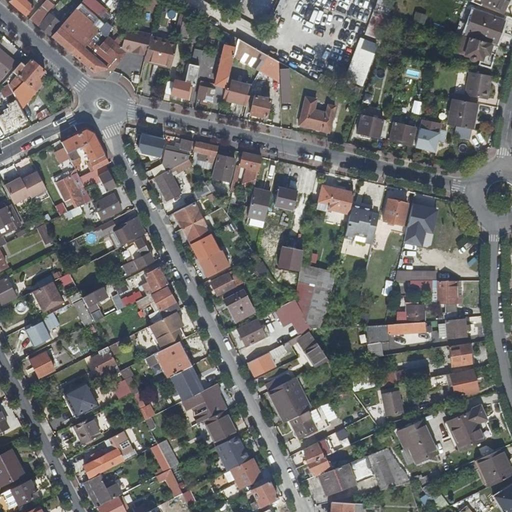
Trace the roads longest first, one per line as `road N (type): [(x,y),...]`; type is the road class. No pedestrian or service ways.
road 1 (residential): [(303,511),(108,121)]
road 2 (tertiary): [(119,108),(472,189)]
road 3 (tertiary): [(496,224),(494,304),(511,400)]
road 4 (residential): [(80,511),(0,356)]
